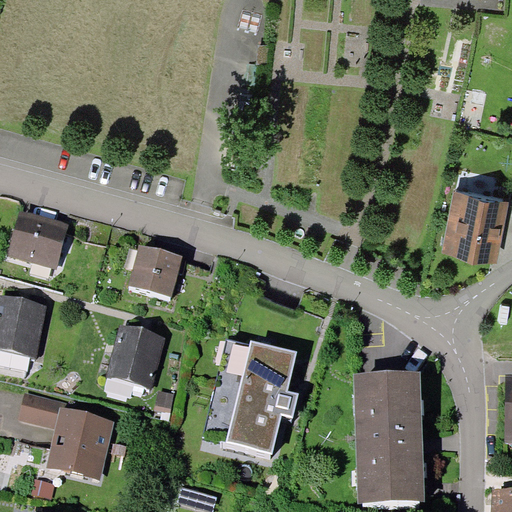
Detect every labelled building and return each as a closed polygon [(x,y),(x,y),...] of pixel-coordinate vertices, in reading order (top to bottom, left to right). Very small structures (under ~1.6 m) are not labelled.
[(443,248),(490,258),(501,200),(454,191),(443,248)] [(54,270),(64,234),(18,221),(8,258),(54,270)] [(179,277),(182,267),(178,266),(179,265),(144,255),(133,294),(168,304),(176,276),(179,277)] [(42,312),(0,303),(0,370),(25,375),(28,363),(32,363),(42,312)] [(147,393),(160,344),(119,333),(103,392),(105,395),(126,401),(129,399),(130,395),(140,397),(142,392),(147,393)] [(226,456),(270,466),(280,427),(290,429),(296,406),(286,404),(296,361),(252,351),(251,354),(226,348),(203,448),(226,454),(226,456)] [(361,511),(363,511),(416,510),(412,385),(357,387),(361,511)] [(154,410),(168,413),(171,398),(157,395),(154,410)] [(20,423),(52,430),(57,408),(26,401),(20,423)] [(106,431),(62,420),(50,470),(94,481),(106,431)] [(176,507),(193,511),(211,511),(214,502),(180,492),(176,507)] [(511,511),(511,498),(494,498),(492,511),(511,511)]
